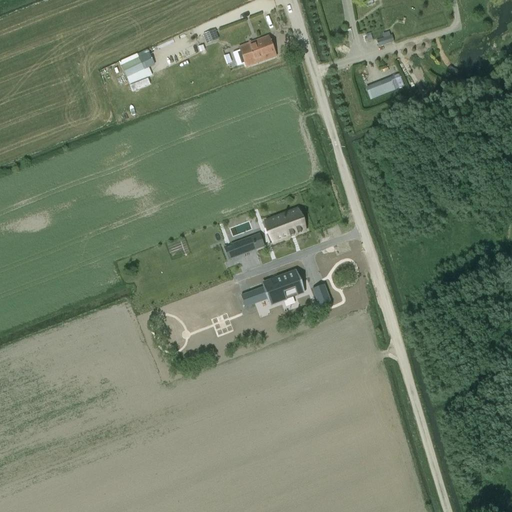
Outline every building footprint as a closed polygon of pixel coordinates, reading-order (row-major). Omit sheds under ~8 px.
[(203,35),(205,40),(217,36),(215,30),(203,35)] [(240,51),(233,53),(236,64),(237,66),(245,64),(246,67),(276,57),(268,36),(239,47),(240,51)] [(392,36),(390,36),(376,41),(379,47),(394,42),(392,36)] [(149,54),(121,67),(127,78),(154,66),(149,54)] [(395,88),(403,84),(398,74),(390,77),(395,88)] [(370,100),(395,90),(390,77),(365,87),(370,100)] [(297,210),(268,221),(274,236),(277,235),(279,241),(305,231),(297,210)] [(319,235),(322,246),(354,236),(351,225),(319,235)] [(253,238),(243,241),(247,252),(257,248),(253,238)] [(232,245),(225,248),(229,258),(236,255),(232,245)] [(264,288),(242,296),(246,307),(254,304),(253,302),(268,296),(271,306),(303,294),(295,272),(263,284),(264,288)] [(328,295),(316,299),(320,309),(321,309),(320,309),(330,305),(331,305),(328,295)]
